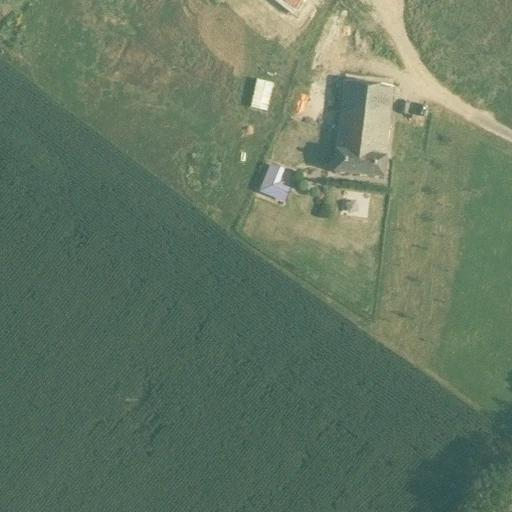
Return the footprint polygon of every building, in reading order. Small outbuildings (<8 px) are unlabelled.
[(99,0),(98,6),(150,22),(157,0),(99,0)] [(324,0),(319,24),(388,41),(397,0),(324,0)] [(456,0),(450,21),(487,32),(495,5),(489,3),(489,0),(456,0)] [(281,36),(294,45),(304,32),(291,23),(281,36)] [(231,105),(234,47),(102,38),(98,96),(231,105)] [(254,96),(297,97),(298,64),(255,62),(254,96)] [(337,150),(334,175),(384,181),(387,160),(384,160),(392,90),(346,84),(340,128),(300,123),(298,146),(309,147),(308,156),(318,157),(319,148),(337,150)] [(237,136),(284,137),(285,101),(238,100),(237,136)] [(309,203),(292,193),(286,203),(269,193),(248,227),(282,248),(309,203)]
